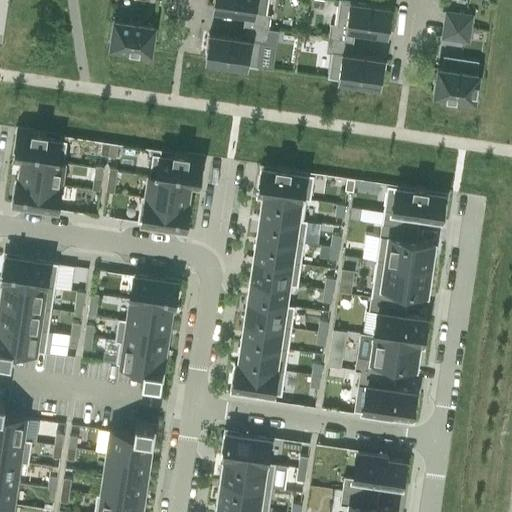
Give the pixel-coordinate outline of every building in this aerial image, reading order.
[(213,0),(212,7),(244,12),(242,25),(267,29),(269,14),(265,14),(265,13),(266,0),(213,0)] [(329,23),(327,37),(352,41),(354,28),(386,33),(390,7),(340,0),(338,0),(335,24),(329,23)] [(446,12),(444,24),(468,28),(470,15),(446,12)] [(114,19),(110,45),(150,50),(153,25),(114,19)] [(468,28),(444,24),(442,37),(467,40),(468,28)] [(205,57),(205,59),(246,65),(255,66),(259,42),(265,43),(267,29),(242,25),(240,38),(208,33),(205,57)] [(327,37),(325,52),(331,53),(327,77),(379,84),(379,83),(382,59),(350,54),(352,41),(327,37)] [(438,67),(434,93),(473,98),(477,73),(474,72),(476,63),(461,61),(460,70),(441,68),(438,67)] [(14,142),(12,152),(14,152),(14,155),(62,162),(66,140),(44,137),(45,132),(32,130),(31,132),(21,130),(20,139),(16,138),(16,142),(14,142)] [(101,142),(99,154),(107,155),(109,143),(101,142)] [(109,143),(107,155),(108,155),(115,156),(117,144),(109,143)] [(148,173),(148,175),(197,182),(197,180),(199,180),(200,170),(199,170),(199,166),(196,165),(197,156),(187,155),(187,154),(173,152),(173,156),(156,154),(151,153),(148,173)] [(14,155),(13,156),(21,158),(20,168),(18,168),(17,176),(19,176),(18,177),(59,183),(62,162),(14,155)] [(95,165),(93,177),(101,178),(103,166),(95,165)] [(259,177),(257,187),(259,187),(258,192),(263,193),(304,199),(309,200),(313,174),(288,170),(288,168),(276,166),(276,169),(262,167),(260,177),(259,177)] [(108,167),(107,179),(115,180),(115,178),(116,168),(108,167)] [(148,175),(145,196),(186,202),(186,201),(188,201),(189,193),(187,193),(189,183),(196,184),(197,182),(148,175)] [(14,181),(12,191),(14,191),(13,202),(56,209),(59,189),(59,184),(59,183),(18,177),(16,177),(16,181),(14,181)] [(93,177),(91,189),(99,190),(101,178),(93,177)] [(346,178),(344,190),(352,191),(354,179),(346,178)] [(107,179),(105,191),(113,192),(115,180),(107,179)] [(386,185),(380,222),(409,227),(411,214),(439,218),(440,212),(442,212),(443,200),(442,200),(443,193),(425,191),(425,188),(413,187),(413,189),(386,185)] [(263,193),(260,212),(301,219),(304,199),(263,193)] [(140,195),(136,221),(138,221),(184,228),(186,216),(187,217),(189,207),(187,206),(188,203),(186,202),(145,196),(142,196),(140,195)] [(336,203),(334,215),(342,216),(344,204),(336,203)] [(350,206),(348,218),(358,219),(360,207),(350,206)] [(260,212),(257,234),(303,241),(306,219),(301,219),(260,212)] [(380,222),(375,259),(429,267),(430,262),(432,262),(434,250),(432,250),(433,243),(407,239),(409,227),(380,222)] [(257,234),(253,256),(300,263),(303,241),(257,234)] [(331,234),(330,246),(338,247),(339,235),(331,234)] [(330,246),(328,258),(336,259),(338,247),(330,246)] [(1,266),(0,274),(0,275),(2,276),(1,279),(54,287),(57,263),(5,255),(3,266),(1,266)] [(253,256),(250,278),(287,284),(296,285),(300,263),(253,256)] [(375,259),(369,296),(398,300),(400,288),(426,292),(426,285),(428,285),(430,273),(428,273),(429,267),(375,259)] [(129,298),(172,304),(173,302),(175,302),(176,292),(174,292),(176,280),(133,274),(129,298)] [(325,277),(323,288),(331,290),(333,278),(325,277)] [(250,278),(247,298),(284,303),(287,284),(250,278)] [(0,290),(0,298),(0,299),(0,300),(50,308),(54,287),(1,279),(1,280),(3,280),(1,291),(0,290)] [(323,288),(321,300),(330,302),(331,290),(323,288)] [(76,290),(74,302),(82,303),(84,292),(76,290)] [(90,292),(88,304),(96,305),(98,294),(90,292)] [(369,296),(367,310),(377,311),(373,333),(373,334),(418,341),(418,342),(420,342),(424,317),(396,313),(398,300),(369,296)] [(117,317),(117,318),(124,319),(167,326),(167,325),(168,324),(169,324),(171,316),(169,316),(170,305),(172,306),(172,304),(129,298),(126,319),(124,319),(117,317)] [(247,298),(244,320),(290,327),(294,305),(284,303),(247,298)] [(0,322),(47,330),(50,308),(0,300),(0,322)] [(74,302),(72,314),(80,315),(82,303),(74,302)] [(88,304),(86,316),(87,316),(94,318),(95,310),(96,305),(88,304)] [(117,318),(114,339),(121,341),(164,347),(164,345),(166,345),(167,338),(165,337),(167,326),(124,319),(117,318)] [(319,319),(317,331),(325,332),(327,320),(319,319)] [(244,320),(240,343),(287,350),(290,327),(244,320)] [(71,321),(70,333),(78,334),(79,322),(71,321)] [(0,358),(9,360),(11,347),(15,348),(44,352),(47,330),(0,322),(0,358)] [(85,323),(83,335),(84,335),(91,336),(93,324),(86,323),(85,323)] [(317,331),(315,343),(323,344),(325,332),(317,331)] [(359,331),(353,369),(358,370),(387,374),(389,361),(415,365),(416,359),(417,359),(419,347),(417,347),(418,342),(418,341),(373,334),(373,333),(359,331)] [(70,333),(68,345),(76,346),(78,334),(70,333)] [(83,335),(81,347),(90,348),(91,339),(91,336),(84,335),(83,335)] [(114,339),(113,341),(118,341),(115,363),(117,363),(139,366),(143,367),(141,379),(159,382),(161,366),(163,367),(164,359),(162,359),(164,347),(121,341),(114,339)] [(236,362),(235,365),(284,372),(287,350),(240,343),(238,362),(236,362)] [(46,352),(45,371),(71,372),(72,353),(46,352)] [(85,358),(84,375),(97,376),(99,360),(85,358)] [(312,362),(310,374),(319,375),(320,363),(312,362)] [(233,365),(232,376),(233,376),(232,387),(280,395),(284,372),(235,365),(235,366),(233,365)] [(356,384),(352,410),(362,411),(392,416),(392,413),(410,416),(413,391),(385,386),(387,374),(358,370),(356,384)] [(310,374),(309,386),(317,387),(319,375),(310,374)] [(0,435),(31,440),(35,440),(38,420),(24,417),(25,417),(6,414),(1,413),(3,401),(0,400),(0,435)] [(110,430),(106,451),(118,453),(127,454),(147,458),(149,447),(151,447),(152,439),(150,439),(153,423),(135,421),(133,433),(129,432),(110,430)] [(222,442),(220,452),(222,453),(222,457),(224,457),(265,463),(265,461),(268,437),(225,431),(224,442),(222,442)] [(55,432),(53,444),(61,445),(63,433),(55,432)] [(68,434),(67,446),(75,447),(76,435),(68,434)] [(0,457),(27,462),(31,440),(0,435),(0,457)] [(53,444),(51,456),(59,457),(61,445),(53,444)] [(67,446),(65,458),(73,459),(75,447),(67,446)] [(106,451),(103,473),(144,479),(146,468),(148,468),(149,460),(147,460),(147,458),(127,454),(118,453),(106,451)] [(343,475),(341,489),(369,494),(371,481),(399,485),(403,460),(386,457),(386,455),(356,451),(352,477),(343,475)] [(299,455),(297,467),(305,468),(307,456),(299,455)] [(0,479),(15,482),(18,461),(27,463),(27,462),(0,457),(0,479)] [(220,467),(219,477),(221,477),(220,480),(271,487),(274,462),(265,461),(265,463),(224,457),(222,467),(220,467)] [(297,467),(295,479),(303,480),(305,468),(297,467)] [(95,493),(95,494),(98,494),(141,500),(143,489),(145,490),(146,482),(144,481),(144,479),(103,473),(100,494),(98,493),(95,493)] [(49,475),(47,486),(55,487),(57,476),(49,475)] [(62,477),(60,488),(68,490),(70,478),(62,477)] [(0,501),(12,503),(15,482),(0,479),(0,501)] [(217,491),(215,501),(217,501),(217,503),(258,510),(267,511),(271,487),(220,480),(219,491),(217,491)] [(47,486),(45,499),(53,500),(55,487),(47,486)] [(60,488),(58,501),(67,502),(68,490),(60,488)] [(341,489),(339,504),(348,505),(347,511),(393,511),(393,510),(367,506),(369,494),(341,489)] [(139,511),(141,500),(98,494),(95,494),(92,511),(139,511)] [(0,511),(10,511),(12,503),(0,501),(0,511)] [(292,502),(290,511),(298,511),(300,503),(292,502)] [(257,511),(258,510),(217,503),(215,511),(257,511)]
